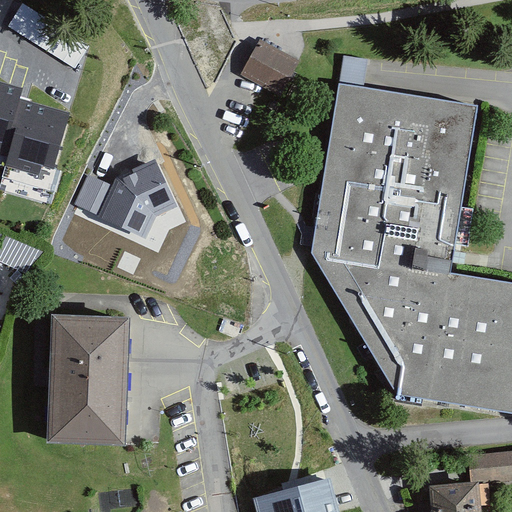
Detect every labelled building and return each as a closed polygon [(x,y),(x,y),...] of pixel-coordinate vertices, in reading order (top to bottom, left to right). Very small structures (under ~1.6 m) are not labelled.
[(9,24),(38,42),(50,23),(20,5),(9,24)] [(258,44),(240,77),(280,99),(298,65),(258,44)] [(363,82),(366,59),(345,56),(341,79),(363,82)] [(27,96),(0,87),(0,171),(7,173),(25,106),(27,96)] [(398,400),(511,417),(511,286),(463,278),(451,277),(479,111),(340,87),(310,253),(398,400)] [(70,117),(25,106),(7,173),(6,177),(56,190),(61,173),(54,171),(70,117)] [(117,180),(102,215),(144,233),(155,210),(179,203),(155,161),(117,180)] [(108,185),(88,177),(77,204),(97,212),(108,185)] [(44,253),(5,237),(0,252),(0,263),(24,275),(44,253)] [(132,325),(50,321),(44,448),(127,452),(132,325)] [(511,451),(483,453),(485,481),(511,479),(511,451)] [(291,491),(252,501),(254,511),(337,511),(329,480),(291,491)] [(479,511),(477,489),(431,492),(432,511),(479,511)]
